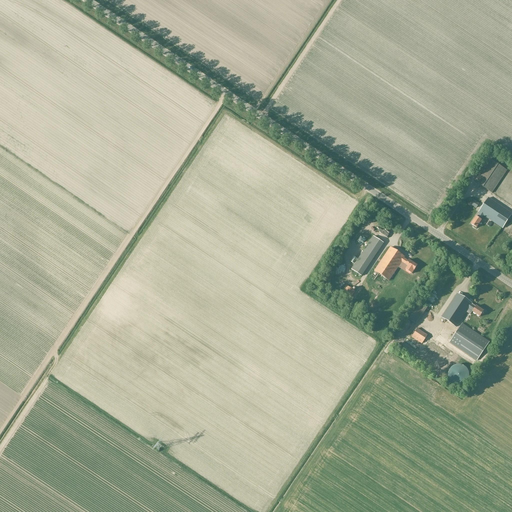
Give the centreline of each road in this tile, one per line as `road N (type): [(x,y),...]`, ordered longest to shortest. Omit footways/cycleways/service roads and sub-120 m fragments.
road 1 (secondary): [(511,284),(87,0)]
road 2 (unknown): [(226,93),(0,434)]
